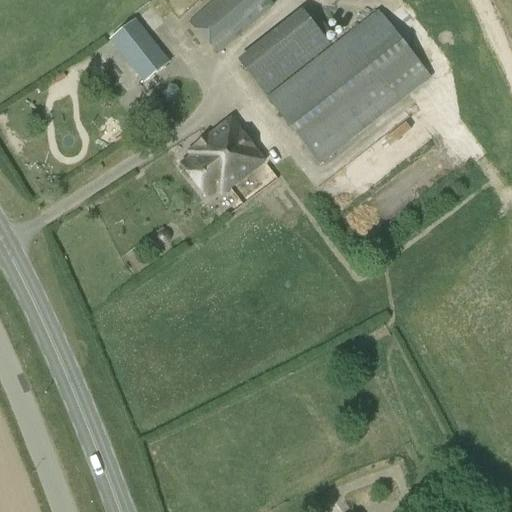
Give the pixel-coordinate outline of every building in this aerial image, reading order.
[(214,0),(188,23),(218,54),(273,7),(266,0),(214,0)] [(237,62),(264,97),(329,46),(301,10),(237,62)] [(266,99),(319,166),(431,79),(378,11),(307,65),(266,99)] [(109,40),(143,84),(170,64),(136,20),(109,40)] [(217,191),(220,195),(262,162),(230,121),(201,143),(188,153),(191,157),(181,164),(208,198),(217,191)] [(167,245),(169,244),(170,242),(171,240),(171,238),(170,235),(168,234),(167,233),(164,232),(162,233),(160,234),(159,235),(158,237),(158,239),(158,241),(159,243),(161,245),(163,246),(165,246),(167,245)]
